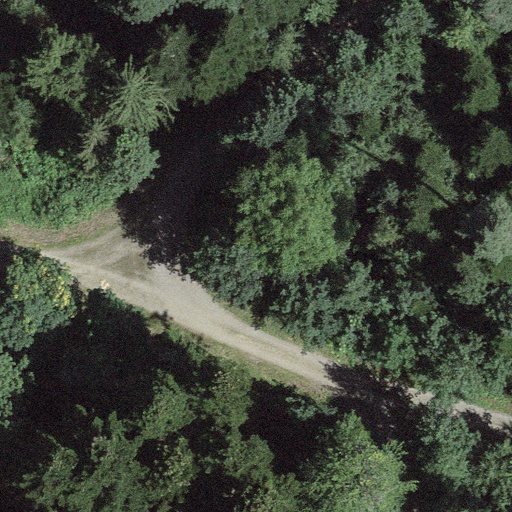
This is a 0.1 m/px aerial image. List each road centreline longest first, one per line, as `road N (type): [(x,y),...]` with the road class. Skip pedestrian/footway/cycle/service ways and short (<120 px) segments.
road 1 (track): [(92,281),(511,430)]
road 2 (track): [(92,281),(220,142),(387,0)]
road 3 (track): [(381,388),(411,511)]
